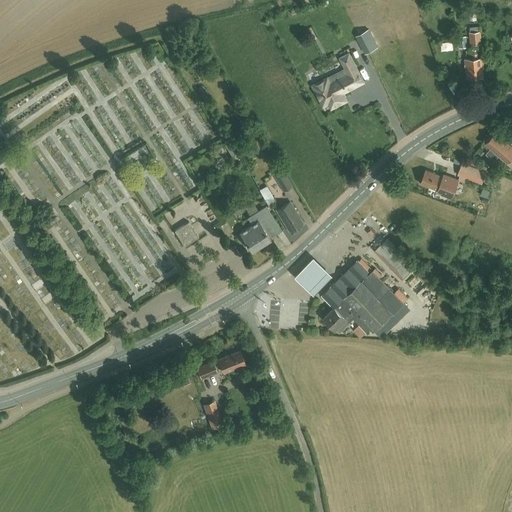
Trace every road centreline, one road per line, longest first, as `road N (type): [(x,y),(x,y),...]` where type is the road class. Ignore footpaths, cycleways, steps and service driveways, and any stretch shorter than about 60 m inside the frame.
road 1 (secondary): [(238,298),(294,258),(418,142),(477,112),(511,105)]
road 2 (secondary): [(0,403),(122,358),(238,298)]
road 3 (unclassified): [(321,511),(299,431),(238,298)]
